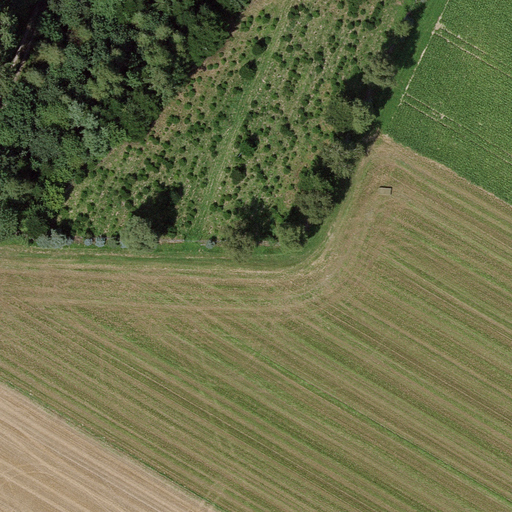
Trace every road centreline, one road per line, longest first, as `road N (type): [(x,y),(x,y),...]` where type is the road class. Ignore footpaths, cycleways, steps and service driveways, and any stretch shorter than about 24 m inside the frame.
road 1 (track): [(0,253),(300,258),(439,0)]
road 2 (track): [(50,0),(0,126)]
